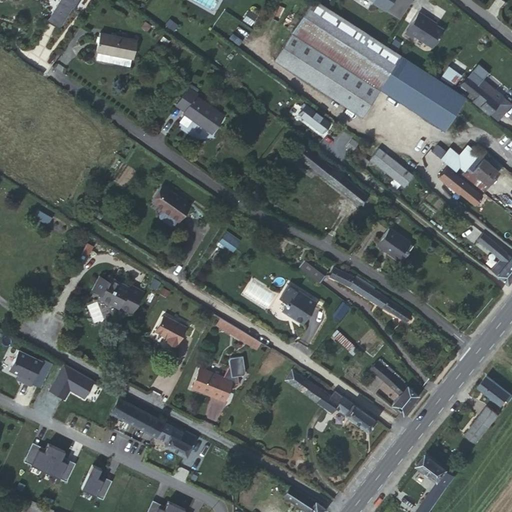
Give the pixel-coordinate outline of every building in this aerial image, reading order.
[(58,0),(46,20),(59,28),(72,7),(75,0),(78,2),(79,0),(58,0)] [(438,79),(315,0),(310,0),(273,59),(361,115),(379,88),(443,129),(454,113),(457,108),(465,96),(438,79)] [(370,0),(373,1),(372,3),(383,10),(389,0),(370,0)] [(420,11),(405,30),(412,36),(414,34),(432,47),(444,31),(426,17),(427,16),(420,11)] [(96,50),(98,51),(117,54),(131,57),(133,57),(136,39),(99,32),(96,50)] [(117,54),(98,51),(96,59),(116,62),(117,54)] [(117,54),(116,62),(129,64),(131,57),(117,54)] [(456,75),(447,68),(440,76),(450,83),(456,75)] [(467,76),(460,84),(475,97),(473,100),(488,114),(502,97),(482,79),(477,84),(467,76)] [(188,87),(177,104),(184,110),(183,112),(211,132),(223,116),(195,96),(197,94),(188,87)] [(273,103),(268,110),(279,118),(283,111),(273,103)] [(305,104),(298,114),(322,132),(330,123),(305,104)] [(436,143),(432,150),(448,163),(456,169),(460,173),(477,153),(467,145),(459,155),(449,147),(446,151),(436,143)] [(306,146),(298,157),(359,204),(366,194),(342,175),(344,172),(335,165),(333,168),(306,146)] [(460,173),(483,192),(488,186),(486,185),(499,171),(483,157),(487,151),(482,147),(477,153),(460,173)] [(377,148),(369,158),(404,185),(412,175),(377,148)] [(358,153),(353,159),(363,168),(368,161),(358,153)] [(456,169),(448,163),(438,177),(445,183),(447,181),(460,192),(475,204),(482,195),(453,172),(456,169)] [(447,181),(445,183),(458,194),(460,192),(447,181)] [(190,204),(165,186),(153,202),(162,208),(159,213),(159,217),(171,225),(174,224),(178,219),(178,220),(190,204)] [(48,224),(52,217),(37,210),(34,217),(48,224)] [(389,227),(377,244),(385,250),(387,249),(400,259),(407,250),(405,248),(409,242),(389,227)] [(226,230),(218,243),(233,252),(241,239),(226,230)] [(490,270),(507,283),(511,276),(511,257),(482,232),(476,239),(500,259),(490,270)] [(324,275),(303,259),(299,266),(319,281),(324,275)] [(334,267),(330,276),(347,285),(406,322),(410,313),(354,277),(334,267)] [(132,313),(143,292),(131,285),(129,289),(121,285),(122,283),(111,278),(109,281),(100,276),(93,289),(102,294),(100,297),(102,298),(102,299),(109,303),(110,302),(119,307),(120,307),(132,313)] [(155,278),(150,287),(155,290),(160,281),(155,278)] [(302,322),(316,301),(306,295),(306,296),(289,284),(280,297),(287,302),(282,310),(292,317),(293,316),(302,322)] [(186,325),(163,313),(154,328),(167,335),(165,338),(176,344),(186,325)] [(231,322),(221,316),(217,323),(227,329),(231,322)] [(260,341),(231,322),(227,329),(256,347),(257,346),(260,341)] [(356,350),(335,332),(331,336),(353,355),(356,350)] [(268,346),(260,341),(257,346),(265,351),(268,346)] [(31,383),(43,361),(21,349),(12,367),(26,375),(23,379),(31,383)] [(222,376),(199,367),(190,386),(223,400),(229,385),(236,384),(236,376),(242,376),(243,373),(243,356),(230,357),(228,359),(229,362),(222,376)] [(391,405),(402,413),(416,394),(377,361),(370,370),(399,395),(391,405)] [(84,396),(93,379),(64,363),(49,389),(64,397),(70,386),(73,388),(73,389),(84,396)] [(338,400),(293,368),(285,379),(332,412),(336,407),(367,429),(374,419),(341,396),(338,400)] [(509,393),(488,377),(479,387),(501,404),(509,393)] [(118,397),(111,412),(165,441),(164,444),(185,455),(191,445),(179,438),(182,431),(118,397)] [(497,416),(488,407),(466,434),(476,442),(489,424),(490,425),(497,416)] [(508,425),(501,420),(489,436),(496,442),(508,425)] [(45,470),(55,449),(47,445),(43,453),(37,451),(31,464),(45,470)] [(55,449),(45,470),(59,477),(65,464),(59,461),(63,453),(55,449)] [(419,464),(419,465),(439,480),(415,511),(429,511),(428,511),(435,502),(454,477),(445,470),(447,469),(426,454),(419,464)] [(114,475),(103,499),(117,506),(124,490),(119,487),(123,479),(114,475)] [(463,484),(456,479),(446,492),(453,497),(463,484)] [(289,486),(282,496),(306,511),(322,511),(325,509),(314,500),(289,486)] [(55,511),(27,500),(23,510),(27,511),(55,511)] [(155,511),(162,511),(165,507),(152,501),(146,511),(155,511),(156,511),(155,511)]
